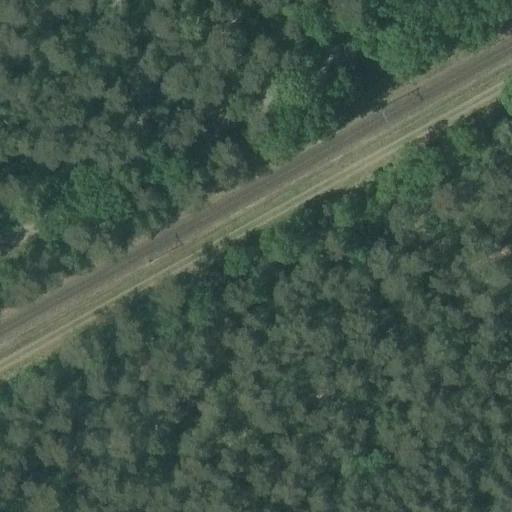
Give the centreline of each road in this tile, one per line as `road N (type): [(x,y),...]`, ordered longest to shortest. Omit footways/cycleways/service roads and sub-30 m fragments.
road 1 (track): [(0,359),(511,75)]
road 2 (unclassified): [(0,249),(440,0)]
